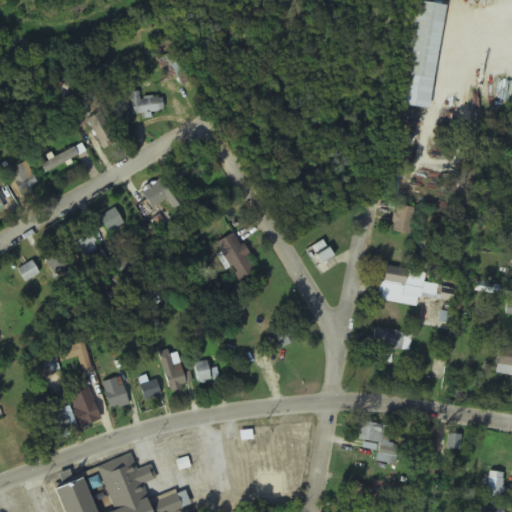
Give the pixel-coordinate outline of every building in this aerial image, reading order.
[(399,106),(428,110),(443,6),(414,2),(399,106)] [(160,97),(140,99),(139,93),(130,94),(132,115),(162,111),(160,97)] [(102,149),(116,140),(98,113),(84,122),(102,149)] [(499,162),(501,140),(491,139),(489,161),(499,162)] [(78,157),(74,148),(39,166),(43,175),(78,157)] [(10,177),(21,193),(34,185),(23,168),(10,177)] [(172,211),(181,203),(160,177),(138,194),(151,211),(163,200),(172,211)] [(389,233),(408,237),(413,210),(394,207),(389,233)] [(122,226),(112,210),(96,219),(106,236),(122,226)] [(79,261),(97,248),(81,227),(64,240),(79,261)] [(214,244),(236,283),(254,273),(232,234),(214,244)] [(107,260),(116,273),(126,266),(117,253),(107,260)] [(15,269),(21,283),(37,277),(32,263),(15,269)] [(375,302),(415,308),(416,297),(438,300),(439,296),(448,297),(450,284),(437,282),(438,277),(381,268),(375,302)] [(511,317),(511,301),(504,302),(503,318),(511,317)] [(279,349),(298,338),(289,323),(270,334),(279,349)] [(390,365),(391,351),(408,353),(410,335),(371,330),(369,349),(376,350),(375,363),(390,365)] [(89,371),(82,344),(54,351),(58,364),(76,359),(80,373),(89,371)] [(175,351),(157,356),(167,394),(185,389),(175,351)] [(493,375),(511,376),(511,351),(495,351),(493,375)] [(207,382),(205,364),(192,365),(194,384),(207,382)] [(158,396),(153,381),(137,387),(142,402),(158,396)] [(126,405),(121,386),(102,392),(107,411),(126,405)] [(66,397),(78,429),(98,421),(87,390),(66,397)] [(72,428),(66,410),(44,417),(49,436),(72,428)] [(388,428),(359,423),(356,442),(378,445),(375,463),(395,466),(398,446),(386,444),(388,428)] [(459,451),(459,436),(445,436),(445,451),(459,451)] [(59,511),(186,511),(189,511),(182,491),(146,503),(140,486),(154,481),(149,467),(134,472),(129,456),(96,468),(111,511),(91,511),(80,480),(51,490),(59,511)] [(347,505),(372,500),(369,485),(345,490),(347,505)]
